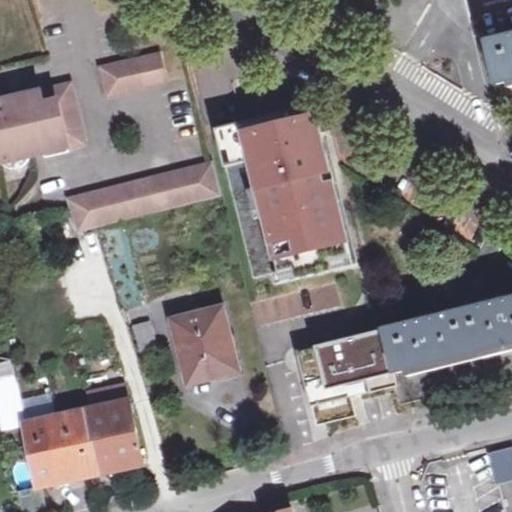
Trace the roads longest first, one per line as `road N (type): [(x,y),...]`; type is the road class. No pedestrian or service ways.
road 1 (residential): [(217,0),(511,184)]
road 2 (unknown): [(170,511),(81,259)]
road 3 (residential): [(391,454),(177,511)]
road 4 (residential): [(511,420),(391,454)]
